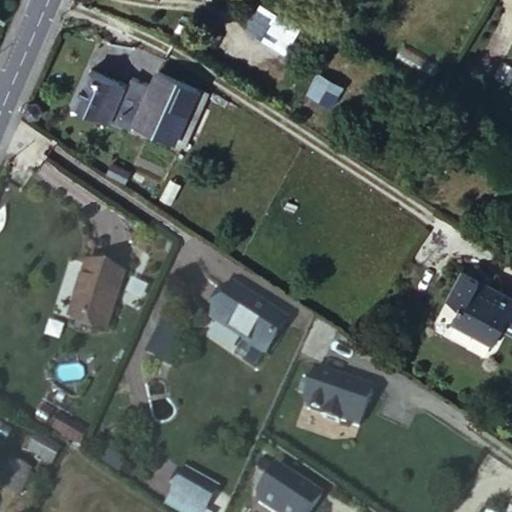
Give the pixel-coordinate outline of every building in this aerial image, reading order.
[(254,2),(250,9),(289,31),(293,25),(254,2)] [(289,31),(250,9),(241,25),(279,48),(289,31)] [(74,102),(127,128),(144,91),(90,65),(74,102)] [(144,91),(127,128),(129,128),(131,123),(178,145),(204,93),(155,69),(145,91),(144,91)] [(214,97),(204,93),(178,145),(188,150),(214,97)] [(27,102),(24,109),(29,116),(40,114),(41,109),(36,100),(27,102)] [(497,284),(462,266),(449,290),(465,298),(456,314),(475,324),(474,325),(493,335),(501,318),(511,323),(511,293),(496,286),(497,284)] [(89,267),(72,321),(108,332),(125,279),(89,267)] [(236,286),(215,318),(267,353),(288,320),(236,286)] [(148,354),(169,362),(184,323),(163,315),(148,354)] [(304,409),(360,427),(372,388),(316,370),(304,409)] [(38,437),(30,452),(54,463),(62,448),(38,437)] [(13,463),(1,487),(19,496),(31,472),(13,463)] [(315,511),(326,497),(279,465),(255,501),(271,511),(315,511)] [(186,472),(173,495),(203,511),(207,511),(220,492),(186,472)]
